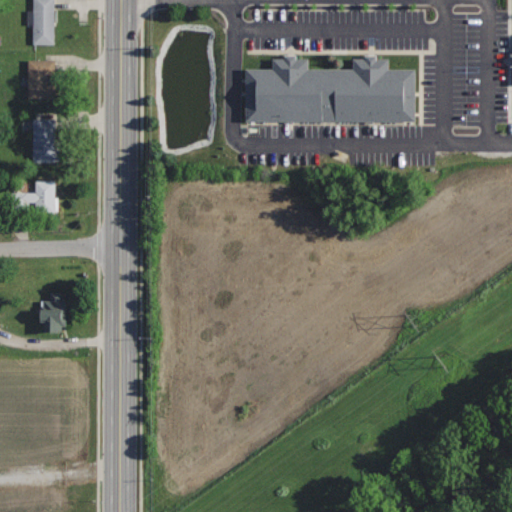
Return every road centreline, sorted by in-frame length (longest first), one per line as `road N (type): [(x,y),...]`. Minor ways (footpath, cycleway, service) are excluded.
road 1 (secondary): [(121,0),(120,511)]
road 2 (residential): [(121,246),(0,249)]
